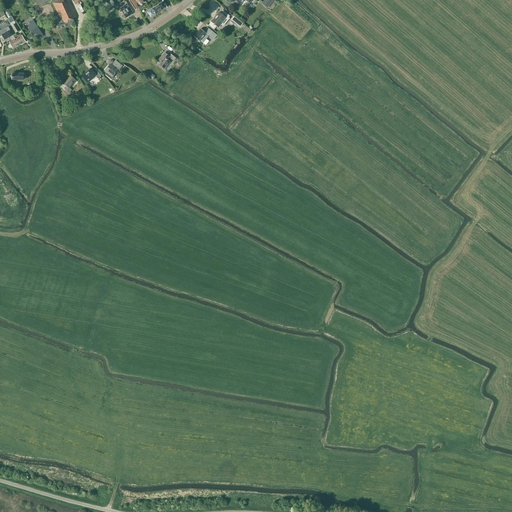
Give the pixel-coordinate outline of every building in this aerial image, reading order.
[(35,0),(39,6),(51,0),(59,15),(55,17),(56,20),(57,24),(58,23),(59,25),(56,26),(58,30),(75,23),(73,19),(77,18),(68,0),(35,0)] [(268,8),(274,1),(272,0),(264,0),(262,4),(268,8)] [(128,5),(126,2),(124,2),(122,3),(118,5),(120,9),(126,18),(131,15),(131,14),(133,13),(128,5)] [(156,15),(165,8),(162,3),(148,12),(151,18),(155,15),(156,15)] [(211,21),(208,26),(210,27),(213,30),(216,26),(217,27),(219,24),(223,26),(228,20),(229,18),(228,18),(229,17),(223,11),(221,14),(220,13),(216,17),(212,22),(211,21)] [(243,24),(234,16),(233,17),(234,17),(231,20),(240,27),(242,24),(243,24)] [(43,37),(44,36),(33,20),(29,23),(30,24),(29,29),(31,32),(41,38),(43,37)] [(16,33),(20,31),(14,21),(10,24),(11,26),(16,33)] [(216,34),(210,29),(208,27),(206,31),(205,33),(201,29),(194,37),(200,41),(203,43),(209,36),(210,34),(213,36),(216,34)] [(8,32),(6,28),(0,31),(0,36),(2,35),(4,40),(13,35),(10,30),(8,32)] [(16,39),(19,46),(25,42),(22,36),(21,34),(18,36),(19,36),(18,37),(18,38),(16,39)] [(16,39),(14,36),(10,39),(11,40),(7,42),(9,45),(10,44),(13,49),(19,46),(16,39)] [(169,56),(165,53),(159,60),(161,62),(159,65),(164,69),(165,69),(164,69),(170,62),(169,61),(171,59),(174,61),(176,59),(171,54),(169,56)] [(118,71),(122,66),(116,61),(111,67),(109,66),(105,71),(107,73),(106,75),(111,79),(117,71),(118,71)] [(92,71),(90,69),(82,75),(88,82),(96,76),(97,77),(100,75),(95,69),(92,71)] [(76,86),(78,83),(76,81),(70,75),(63,83),(66,86),(64,88),(69,93),(72,90),(69,88),(73,84),(76,86)]
